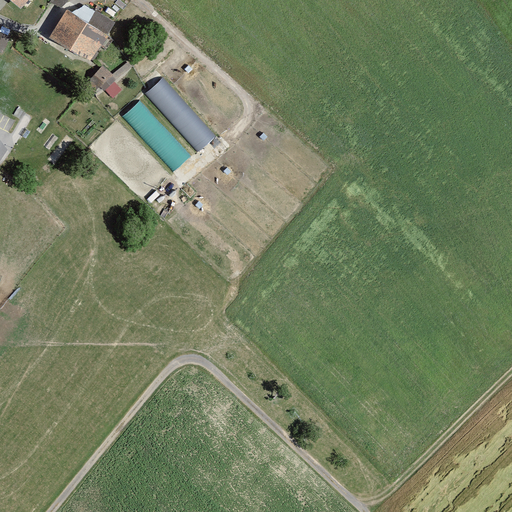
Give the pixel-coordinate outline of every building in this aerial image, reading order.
[(12,0),(23,8),(30,0),(12,0)] [(110,35),(68,9),(51,38),(92,63),(110,35)] [(0,52),(3,54),(10,38),(0,33),(0,52)] [(112,76),(114,75),(104,65),(89,79),(98,89),(100,88),(104,92),(116,80),(112,76)] [(163,82),(124,122),(174,176),(215,137),(163,82)]
